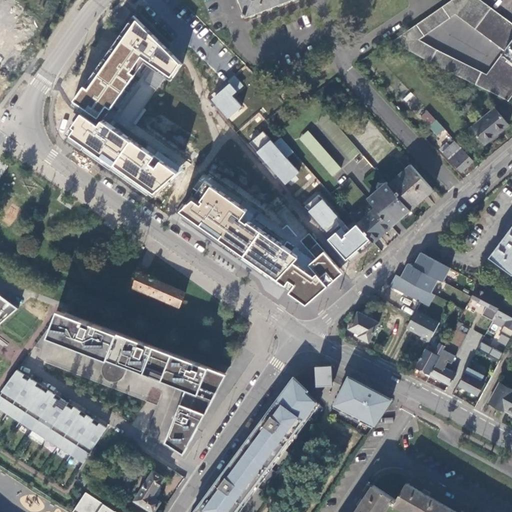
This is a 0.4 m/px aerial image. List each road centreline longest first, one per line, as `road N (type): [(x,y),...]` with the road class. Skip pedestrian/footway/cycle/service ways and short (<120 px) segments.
road 1 (residential): [(6,127),(307,335)]
road 2 (residential): [(511,158),(307,335)]
road 3 (tertiary): [(307,335),(511,444)]
road 4 (residential): [(197,474),(24,365)]
road 5 (tertiary): [(307,335),(197,474)]
road 6 (residential): [(6,127),(104,0)]
